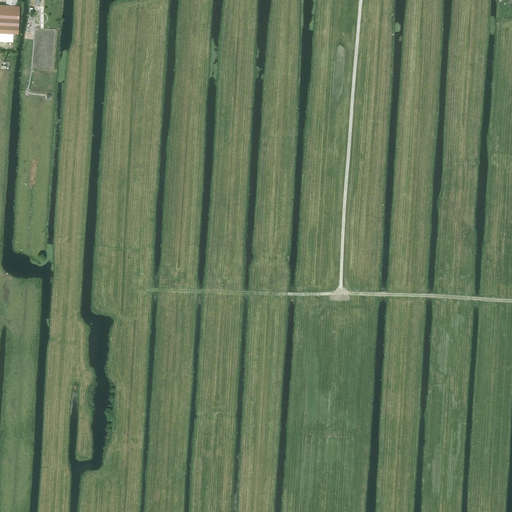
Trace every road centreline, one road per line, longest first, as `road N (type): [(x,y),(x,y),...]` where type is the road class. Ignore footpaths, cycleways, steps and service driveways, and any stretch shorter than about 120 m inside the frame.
road 1 (track): [(167,289),(340,290),(360,0)]
road 2 (track): [(511,301),(335,294)]
